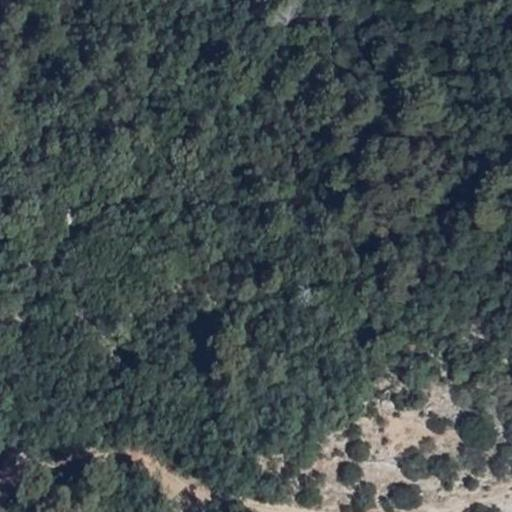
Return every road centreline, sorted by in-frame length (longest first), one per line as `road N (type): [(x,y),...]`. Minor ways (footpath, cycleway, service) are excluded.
road 1 (track): [(0,477),(143,445),(200,476)]
road 2 (track): [(168,511),(200,476),(329,511)]
